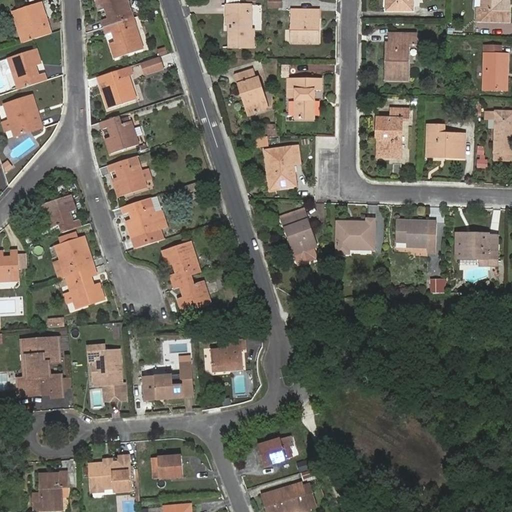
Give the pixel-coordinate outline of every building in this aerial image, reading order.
[(105,27),(133,18),(127,0),(95,0),(99,11),(109,8),(110,10),(106,12),(108,18),(102,20),(105,27)] [(386,0),(387,10),(412,10),(412,0),(386,0)] [(502,7),(502,0),(481,0),(482,8),(477,8),(477,20),(490,21),(490,17),(499,18),(499,21),(509,21),(509,7),(502,7)] [(13,11),(23,43),(51,34),(49,27),(44,28),(42,21),(38,22),(37,20),(46,17),(41,2),(13,11)] [(231,25),(231,29),(229,29),(229,48),(254,48),(254,30),(252,30),(251,5),(226,5),(226,25),(231,25)] [(317,18),(312,18),(312,11),(292,10),(291,43),(319,43),(319,32),(317,32),(317,18)] [(119,40),(110,43),(115,59),(144,49),(133,18),(105,27),(107,34),(113,33),(115,39),(118,38),(119,40)] [(386,57),(390,57),(390,66),(386,66),(386,80),(408,80),(409,44),(416,44),(416,34),(394,34),(394,43),(386,43),(386,57)] [(501,47),(485,46),(484,90),(503,90),(504,73),(507,73),(508,54),(501,54),(501,47)] [(18,90),(47,81),(44,73),(39,75),(37,68),(33,69),(32,67),(41,64),(36,49),(9,58),(13,73),(18,90)] [(163,56),(142,63),(146,76),(167,69),(163,56)] [(9,58),(0,60),(0,64),(3,76),(13,73),(9,58)] [(98,77),(108,109),(136,100),(126,71),(123,72),(122,70),(98,77)] [(235,75),(242,95),(244,94),(251,115),(269,109),(258,78),(255,79),(253,70),(235,75)] [(314,119),(314,91),(321,91),(321,80),(289,80),(288,97),(296,97),(296,119),(314,119)] [(32,96),(5,105),(10,120),(13,129),(15,136),(42,128),(40,120),(35,122),(33,115),(29,116),(28,114),(37,111),(32,96)] [(377,118),(377,127),(381,127),(380,155),(401,156),(402,120),(408,121),(409,109),(391,109),(391,118),(377,118)] [(485,119),(496,119),(494,160),(511,160),(511,111),(485,111),(485,119)] [(106,141),(110,154),(139,145),(132,121),(121,124),(119,117),(101,123),(102,129),(108,127),(111,137),(115,136),(116,138),(106,141)] [(13,129),(10,120),(2,123),(5,132),(13,129)] [(445,134),(445,126),(428,125),(427,153),(444,153),(444,157),(465,158),(465,135),(445,134)] [(475,146),(476,168),(485,168),(485,146),(475,146)] [(267,151),(270,176),(276,175),(278,188),(296,186),(293,165),(300,164),(298,147),(267,151)] [(142,171),(137,157),(108,166),(110,173),(116,171),(118,178),(122,176),(123,179),(114,182),(119,197),(147,188),(145,181),(142,171)] [(4,164),(9,172),(15,168),(10,160),(4,164)] [(149,168),(142,171),(145,181),(153,179),(149,168)] [(200,182),(187,187),(191,199),(204,194),(200,182)] [(73,222),(70,215),(67,216),(66,214),(75,211),(70,195),(42,205),(51,228),(60,225),(62,233),(82,227),(79,220),(73,222)] [(150,199),(122,208),(124,214),(130,213),(132,220),(136,218),(137,221),(127,224),(132,240),(136,238),(140,248),(165,240),(161,230),(155,213),(150,199)] [(155,213),(161,230),(168,228),(162,210),(155,213)] [(281,218),(282,220),(304,212),(304,210),(281,218)] [(318,247),(304,212),(282,220),(290,243),(295,242),(299,253),(318,247)] [(367,223),(337,222),(337,253),(349,254),(349,249),(352,249),(352,244),(375,245),(375,220),(367,219),(367,223)] [(428,222),(397,220),(396,242),(410,242),(409,247),(427,248),(427,252),(436,252),(437,224),(428,223),(428,222)] [(89,252),(84,238),(79,240),(76,232),(58,237),(61,246),(57,247),(66,277),(94,268),(92,262),(86,264),(84,256),(80,258),(79,255),(89,252)] [(477,235),(476,240),(457,239),(456,259),(480,259),(489,259),(489,266),(497,266),(497,237),(488,237),(488,235),(477,235)] [(173,282),(192,276),(202,273),(191,242),(162,251),(167,267),(177,264),(177,266),(174,267),(176,274),(170,276),(173,282)] [(295,242),(290,243),(298,265),(321,257),(318,247),(299,253),(295,242)] [(0,281),(10,281),(9,271),(19,271),(18,251),(10,251),(11,257),(6,258),(7,262),(4,262),(4,252),(0,252),(0,281)] [(91,277),(96,275),(94,268),(66,277),(76,309),(104,299),(99,284),(90,287),(89,285),(93,284),(91,277)] [(173,282),(175,290),(181,288),(183,295),(186,294),(187,296),(178,299),(183,314),(212,305),(204,281),(194,284),(192,276),(173,282)] [(445,279),(436,279),(436,291),(445,291),(445,279)] [(50,328),(67,326),(66,317),(49,319),(50,328)] [(25,379),(26,397),(38,396),(38,391),(51,389),(52,398),(64,397),(62,374),(52,375),(51,363),(61,362),(59,337),(21,341),(23,356),(26,356),(28,379),(25,379)] [(227,341),(228,348),(211,349),(213,372),(244,370),(243,350),(247,350),(246,340),(227,341)] [(104,385),(105,401),(126,400),(125,383),(122,383),(120,349),(106,350),(105,345),(90,347),(91,362),(93,362),(95,363),(95,368),(94,370),(95,386),(104,385)] [(157,400),(184,398),(184,397),(194,396),(191,363),(181,364),(182,374),(144,378),(146,400),(157,399),(157,400)] [(17,379),(19,398),(26,397),(25,379),(17,379)] [(258,446),(263,462),(275,458),(276,462),(293,457),(287,437),(258,446)] [(91,484),(104,489),(114,488),(115,492),(132,490),(129,456),(119,456),(120,462),(113,463),(111,465),(107,465),(105,463),(89,465),(91,484)] [(153,458),(154,479),(184,476),(182,456),(153,458)] [(297,463),(300,472),(313,468),(310,459),(297,463)] [(314,469),(302,473),(305,483),(317,479),(314,469)] [(34,510),(41,510),(63,510),(63,488),(68,488),(68,472),(59,472),(59,474),(40,474),(41,494),(33,494),(34,510)] [(270,511),(291,511),(300,510),(300,511),(310,509),(302,483),(263,495),(266,507),(269,506),(270,511)]
